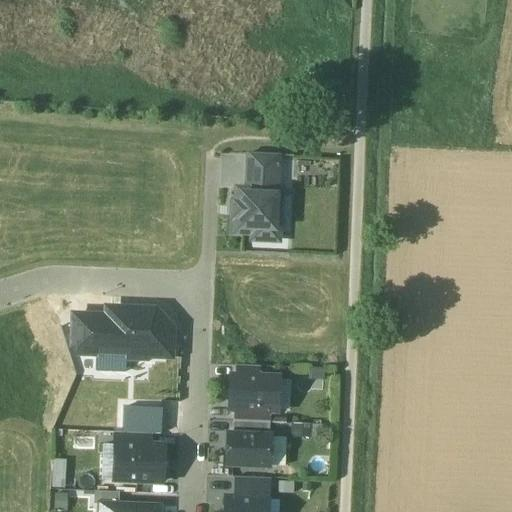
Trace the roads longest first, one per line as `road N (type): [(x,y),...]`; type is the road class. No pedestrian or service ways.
road 1 (track): [(365,0),(343,511)]
road 2 (residential): [(191,511),(203,288),(66,279),(0,293)]
